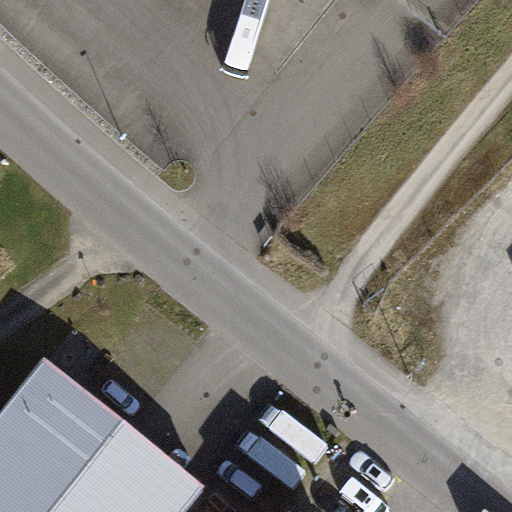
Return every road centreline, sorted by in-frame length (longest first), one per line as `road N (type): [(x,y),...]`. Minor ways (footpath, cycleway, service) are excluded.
road 1 (unclassified): [(0,105),(133,224),(495,511)]
road 2 (track): [(298,355),(511,75)]
road 3 (track): [(0,325),(133,224)]
